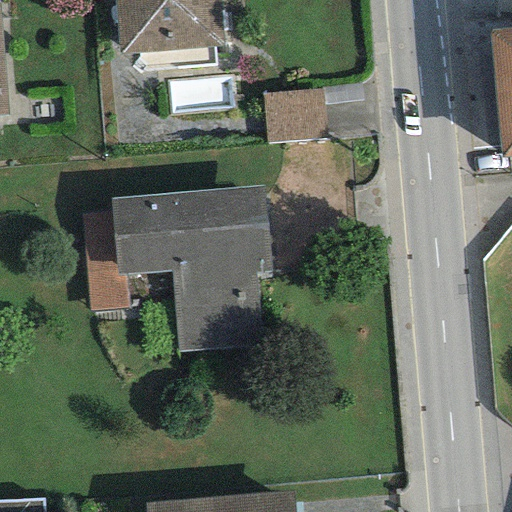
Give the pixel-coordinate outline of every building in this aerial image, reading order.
[(113,0),(119,53),(138,52),(137,60),(131,68),(138,73),(214,66),(212,48),(220,46),(217,0),(113,0)] [(511,27),(487,30),(499,160),(511,158),(511,27)] [(265,137),(322,134),(320,89),(263,91),(265,137)] [(261,186),(109,197),(110,212),(115,275),(122,274),(170,271),(176,354),(260,347),(255,278),(268,277),(261,186)] [(88,312),(125,309),(122,274),(115,275),(110,212),(80,214),(88,312)] [(292,511),(291,491),(143,503),(144,511),(292,511)] [(0,511),(42,511),(42,499),(0,501),(0,511)]
